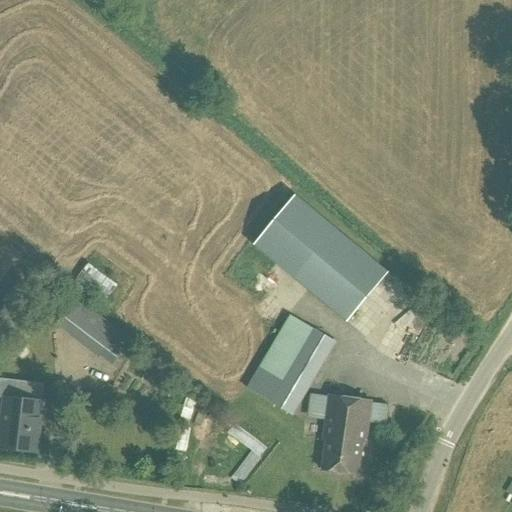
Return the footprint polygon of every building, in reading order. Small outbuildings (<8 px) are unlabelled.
[(304,209),(263,258),(343,326),(385,277),(304,209)] [(115,283),(99,270),(89,264),(74,284),(83,291),(99,304),(102,307),(119,285),(115,283)] [(119,331),(76,299),(56,326),(98,359),(119,331)] [(291,417),(300,401),(335,343),(315,330),(280,389),(271,406),(291,417)] [(8,383),(6,399),(0,444),(0,447),(37,452),(41,416),(54,418),(55,405),(43,403),(45,387),(8,383)] [(329,396),(324,436),(327,437),(322,470),(359,475),(364,442),(367,442),(372,402),(329,396)] [(251,470),(275,438),(244,414),(236,424),(259,441),(242,464),(251,470)] [(241,477),(242,464),(210,463),(209,476),(241,477)]
